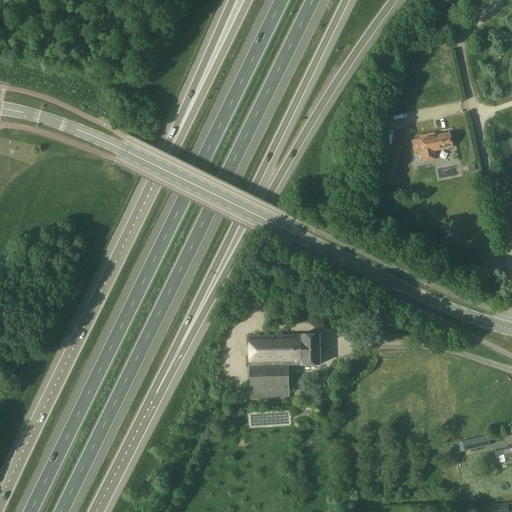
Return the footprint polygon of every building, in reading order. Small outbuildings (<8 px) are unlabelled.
[(453,147),(450,133),(436,136),(435,133),(418,137),(419,139),(412,140),(415,155),(422,154),(423,162),(435,159),(434,151),(453,147)] [(389,178),(400,180),(405,147),(392,145),(390,159),(391,159),(389,178)] [(480,269),(478,261),(465,264),(467,272),(480,269)] [(320,364),(319,335),(249,336),(251,399),(289,399),(289,365),(320,364)] [(489,446),(486,435),(460,442),(463,452),(489,446)] [(511,462),(511,446),(503,449),(506,464),(511,462)]
